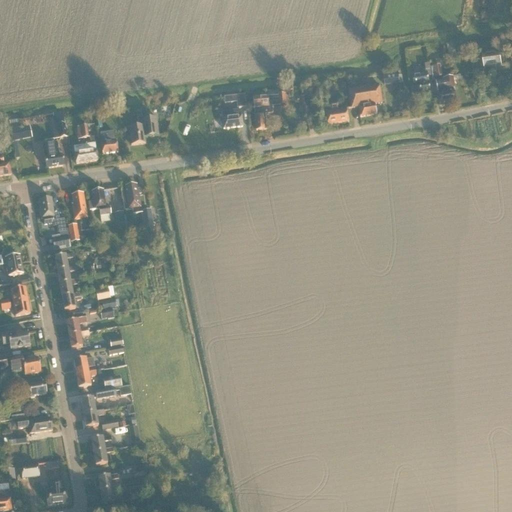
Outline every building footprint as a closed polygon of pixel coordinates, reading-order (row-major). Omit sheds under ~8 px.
[(468,45),(467,43),(456,45),(458,56),(472,53),(470,44),(468,45)] [(493,74),(492,72),(492,70),(502,68),(500,54),(496,54),(496,51),(488,52),(488,55),(482,56),(485,75),(493,74)] [(484,74),(482,63),(475,64),(477,75),(484,74)] [(431,77),(429,68),(429,65),(424,65),(425,71),(426,71),(426,73),(420,74),(420,76),(413,77),(416,96),(429,94),(427,77),(431,77)] [(433,68),(429,68),(431,77),(431,79),(442,77),(440,66),(433,67),(433,68)] [(402,83),(401,76),(398,77),(383,79),(384,87),(399,85),(399,83),(402,83)] [(454,90),(452,79),(435,82),(437,93),(440,106),(455,104),(452,90),(454,90)] [(382,104),(378,85),(348,90),(351,109),(358,108),(360,118),(376,115),(375,105),(382,104)] [(277,90),(278,95),(279,106),(286,105),(284,90),(277,90)] [(245,94),(230,96),(231,102),(237,101),(238,108),(247,106),(245,94)] [(268,108),(267,97),(252,99),(256,131),(266,130),(265,115),(273,115),(272,107),(268,108)] [(337,104),(337,103),(329,105),(330,110),(325,111),(327,126),(348,122),(346,108),(341,109),(340,104),(337,104)] [(306,119),(313,118),(312,106),(305,107),(306,119)] [(171,117),(170,107),(160,107),(161,117),(171,117)] [(141,119),(141,113),(140,109),(136,110),(138,127),(129,129),(131,147),(145,145),(144,139),(142,119),(141,119)] [(145,112),(141,113),(141,119),(142,119),(144,139),(158,137),(156,119),(147,120),(145,112)] [(50,121),(53,140),(67,138),(63,113),(53,115),(54,121),(50,121)] [(243,128),(241,113),(221,116),(223,130),(243,128)] [(89,138),(87,127),(86,122),(86,117),(75,118),(66,119),(67,123),(76,122),(77,129),(78,135),(77,135),(78,136),(78,140),(89,138)] [(12,143),(32,139),(30,127),(10,131),(12,143)] [(5,144),(11,143),(9,130),(0,131),(0,136),(4,136),(5,144)] [(115,140),(114,134),(100,135),(102,155),(118,153),(116,140),(115,140)] [(95,144),(90,145),(73,148),(76,165),(98,162),(95,144)] [(43,147),(46,170),(64,167),(62,156),(58,157),(57,145),(43,147)] [(1,158),(0,154),(0,153),(0,177),(11,176),(9,164),(3,165),(2,157),(1,158)] [(126,192),(121,193),(124,211),(128,210),(128,211),(141,209),(139,196),(138,196),(136,186),(125,188),(126,192)] [(106,209),(103,191),(92,193),(93,203),(89,204),(90,211),(99,210),(100,217),(111,215),(110,208),(106,209)] [(86,232),(92,231),(90,218),(87,219),(83,195),(72,196),(73,205),(72,206),(74,221),(81,220),(81,225),(85,225),(86,232)] [(51,200),(39,201),(41,212),(40,212),(41,220),(44,220),(44,226),(53,225),(53,227),(53,229),(56,228),(58,235),(65,234),(63,221),(59,222),(58,213),(54,214),(53,214),(53,213),(53,209),(51,200)] [(154,231),(151,211),(141,212),(144,233),(154,231)] [(125,228),(123,213),(115,214),(117,229),(125,228)] [(79,242),(76,225),(68,227),(70,243),(79,242)] [(70,249),(68,236),(51,239),(54,252),(70,249)] [(68,270),(68,269),(66,260),(73,259),(72,255),(65,256),(65,257),(55,258),(57,272),(68,270)] [(23,275),(19,256),(5,259),(8,278),(23,275)] [(94,272),(93,265),(83,267),(84,273),(94,272)] [(68,270),(57,272),(60,285),(70,283),(70,282),(69,273),(75,272),(75,268),(68,269),(68,270)] [(73,296),(73,295),(71,287),(78,285),(77,281),(70,282),(70,283),(60,285),(62,298),(73,296)] [(110,299),(110,298),(114,297),(112,288),(95,292),(97,302),(110,299)] [(13,304),(28,302),(25,289),(10,292),(13,304)] [(73,296),(62,298),(64,312),(75,310),(73,300),(80,298),(79,294),(73,295),(73,296)] [(116,308),(115,301),(102,303),(103,310),(116,308)] [(28,302),(13,304),(15,317),(30,315),(28,302)] [(114,318),(112,310),(100,312),(101,321),(114,318)] [(66,323),(69,337),(80,335),(80,334),(78,325),(87,324),(86,318),(77,320),(77,322),(66,323)] [(21,335),(20,331),(1,334),(3,346),(9,345),(10,351),(30,348),(28,334),(21,335)] [(80,335),(69,337),(71,350),(82,348),(80,338),(89,337),(88,332),(80,334),(80,335)] [(123,346),(122,340),(109,342),(111,348),(123,346)] [(124,354),(122,348),(108,350),(109,357),(124,354)] [(23,362),(22,357),(0,361),(0,369),(11,368),(12,373),(24,371),(25,376),(41,373),(38,360),(23,362)] [(79,361),(73,362),(76,376),(96,372),(95,369),(88,370),(86,361),(86,360),(79,361)] [(96,372),(76,376),(78,390),(91,388),(89,378),(96,377),(96,372)] [(119,377),(103,380),(105,390),(121,388),(119,377)] [(46,395),(44,383),(26,386),(25,384),(17,385),(19,401),(27,399),(27,400),(33,399),(33,397),(46,395)] [(115,390),(96,393),(97,400),(116,397),(115,390)] [(83,415),(103,412),(102,407),(95,409),(93,399),(81,402),(83,415)] [(103,412),(83,415),(86,429),(98,427),(96,417),(104,416),(103,412)] [(52,432),(50,419),(28,423),(28,420),(17,422),(18,430),(29,428),(30,435),(52,432)] [(118,429),(117,422),(101,425),(102,432),(118,429)] [(137,427),(129,429),(130,438),(139,436),(137,427)] [(27,444),(26,436),(4,439),(5,446),(9,446),(27,444)] [(105,452),(104,450),(103,443),(111,442),(110,437),(102,439),(102,438),(91,440),(93,454),(105,452)] [(146,456),(144,447),(136,449),(137,458),(146,456)] [(105,452),(93,454),(95,467),(107,465),(105,455),(113,453),(112,449),(104,450),(105,452)] [(39,478),(38,465),(20,467),(22,480),(39,478)] [(145,472),(144,466),(130,468),(120,469),(121,476),(130,475),(130,474),(145,472)] [(14,470),(6,470),(7,482),(15,481),(14,470)] [(112,490),(112,489),(110,481),(118,480),(117,476),(109,477),(98,479),(100,492),(112,490)] [(64,492),(62,481),(48,483),(49,494),(46,494),(48,506),(67,504),(65,492),(64,492)] [(147,492),(146,485),(126,489),(127,495),(147,492)] [(112,490),(100,492),(102,505),(114,503),(112,493),(120,492),(120,493),(124,492),(123,487),(119,488),(119,487),(112,489),(112,490)] [(10,500),(9,495),(0,496),(0,511),(11,511),(10,500)]
